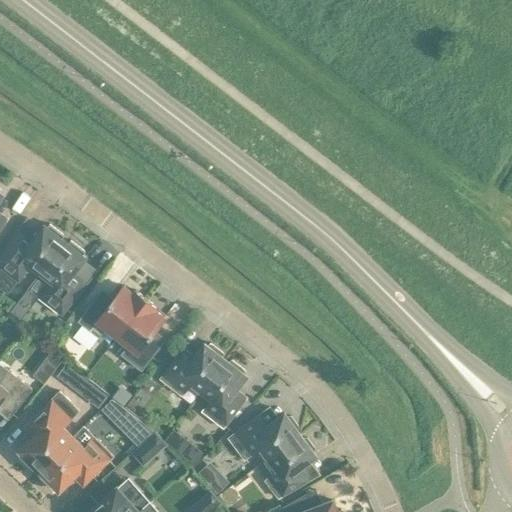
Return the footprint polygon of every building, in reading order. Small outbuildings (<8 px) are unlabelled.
[(42,272),(66,240),(63,238),(65,235),(50,223),(47,226),(45,224),(35,238),(30,238),(20,231),(0,256),(0,264),(19,279),(28,268),(36,267),(42,272)] [(66,240),(42,272),(47,276),(48,284),(40,295),(62,313),(86,282),(77,275),(76,270),(86,257),(84,254),(86,251),(71,240),(69,243),(66,240)] [(118,335),(147,298),(137,290),(134,293),(124,285),(109,304),(99,296),(80,321),(99,336),(107,326),(118,335)] [(147,298),(118,335),(130,344),(122,354),(142,369),(162,344),(151,336),(165,317),(155,309),(158,306),(147,298)] [(83,363),(93,353),(83,343),(73,353),(83,363)] [(203,390),(226,359),(223,356),(225,353),(211,343),(209,346),(206,343),(192,361),(181,353),(161,378),(182,395),(189,386),(197,385),(203,390)] [(49,378),(61,391),(80,372),(64,359),(49,378)] [(226,359),(203,390),(209,395),(210,402),(203,411),(224,427),(244,402),(233,393),(247,375),(244,373),(246,370),(233,359),(230,362),(226,359)] [(0,402),(14,413),(33,389),(9,370),(0,380),(0,402)] [(40,469),(74,437),(63,426),(79,410),(61,391),(27,424),(35,432),(35,436),(21,450),(23,452),(21,455),(33,468),(36,465),(40,469)] [(103,412),(117,423),(127,410),(113,399),(103,412)] [(266,460),(300,434),(298,430),(299,426),(292,416),(287,416),(285,413),(267,426),(259,415),(230,437),(246,459),(258,450),(266,460)] [(84,426),(74,437),(40,469),(45,474),(42,477),(54,489),(57,487),(60,489),(74,475),(78,476),(86,483),(114,456),(84,426)] [(165,444),(156,434),(135,452),(144,463),(165,444)] [(300,434),(266,460),(275,473),(266,480),(280,497),(308,481),(298,468),(316,455),(314,452),(316,448),(308,437),(303,438),(300,434)] [(207,478),(219,489),(231,475),(219,464),(207,478)] [(137,511),(150,501),(143,493),(132,503),(118,487),(89,511),(137,511)] [(191,511),(208,511),(220,502),(211,492),(190,510),(191,511)] [(348,511),(349,511),(341,508),(337,510),(333,500),(317,506),(311,492),(281,509),(282,511),(348,511)] [(153,511),(157,509),(150,501),(137,511),(153,511)]
